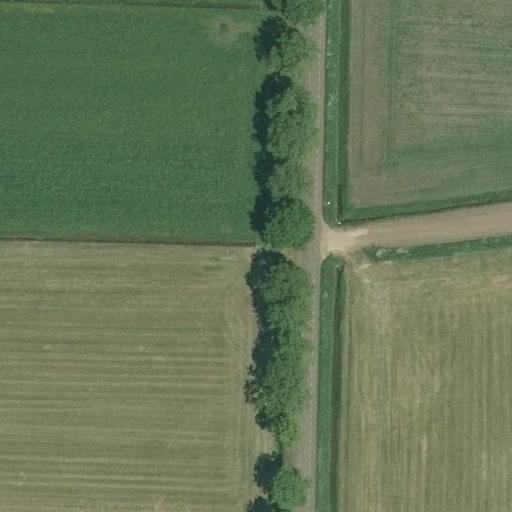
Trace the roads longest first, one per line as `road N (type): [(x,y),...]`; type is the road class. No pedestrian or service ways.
road 1 (unclassified): [(305,511),(321,0)]
road 2 (track): [(314,252),(511,226)]
